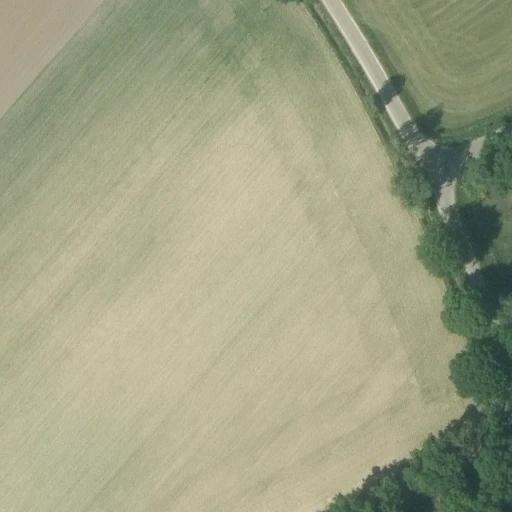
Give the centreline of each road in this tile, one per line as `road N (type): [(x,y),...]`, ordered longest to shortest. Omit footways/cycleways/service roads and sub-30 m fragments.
road 1 (unclassified): [(511,412),(434,173)]
road 2 (unclassified): [(434,173),(323,0)]
